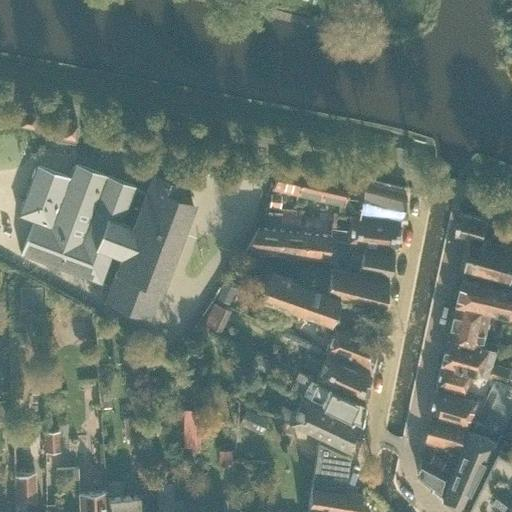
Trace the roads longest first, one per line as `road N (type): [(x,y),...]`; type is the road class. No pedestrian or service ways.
road 1 (residential): [(380,439),(371,436),(418,214)]
road 2 (residential): [(409,449),(457,241)]
